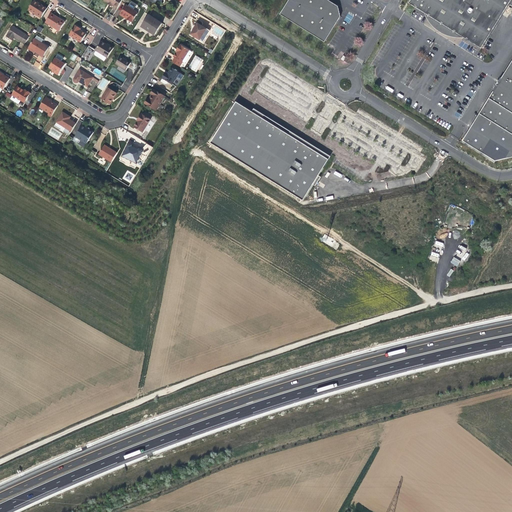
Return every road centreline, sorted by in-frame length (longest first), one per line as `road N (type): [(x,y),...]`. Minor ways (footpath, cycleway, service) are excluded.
road 1 (unclassified): [(0,460),(99,412),(281,349),(511,285)]
road 2 (motorway): [(0,508),(229,415),(511,339)]
road 3 (motorway): [(511,328),(325,371),(0,493)]
road 4 (residential): [(0,54),(105,117),(120,110),(153,57)]
road 5 (unclassified): [(354,90),(487,171),(511,175)]
road 6 (unclassified): [(334,77),(209,0)]
